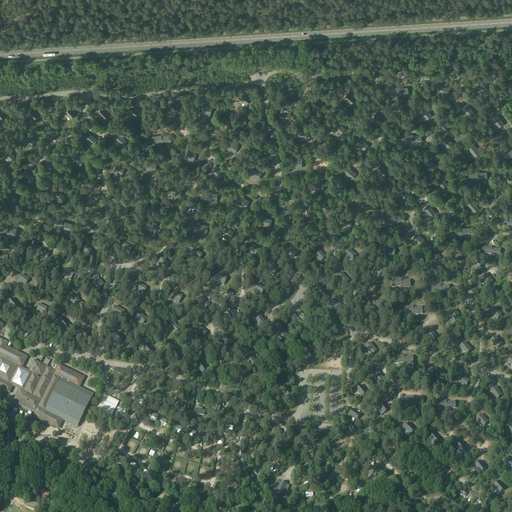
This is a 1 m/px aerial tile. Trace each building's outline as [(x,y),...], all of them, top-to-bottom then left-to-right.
[(485,85),(482,82),(477,87),(484,95),(489,91),(485,85)] [(436,91),(447,95),(449,88),(443,86),(439,84),(436,91)] [(390,95),(398,94),(399,88),(399,87),(395,87),(389,88),(390,95)] [(402,88),(399,88),(398,94),(398,96),(408,95),(408,87),(402,88)] [(348,92),(343,98),(350,104),(355,99),(351,95),(350,95),(350,94),(348,92)] [(238,99),(246,105),(250,99),(246,95),(243,93),(238,99)] [(315,97),(310,104),(317,110),(322,104),(318,101),(317,100),(318,99),(315,97)] [(172,100),(166,106),(173,112),(179,106),(175,103),(173,102),(174,101),(172,100)] [(127,110),(134,117),(139,111),(135,108),(134,107),(135,106),(133,105),(127,110)] [(203,105),(200,113),(203,114),(209,117),(212,108),(203,105)] [(284,115),(288,117),(292,109),(284,105),(280,113),(284,115)] [(462,109),(469,118),(475,113),(470,108),(468,105),(462,109)] [(32,107),(27,113),(33,120),(39,114),(35,111),(34,110),(35,109),(32,107)] [(70,107),(64,112),(70,119),(76,114),(72,110),(73,109),(70,107)] [(103,107),(97,113),(103,120),(108,115),(104,110),(105,109),(103,107)] [(427,110),(425,107),(419,111),(426,120),(432,115),(427,110)] [(375,112),(371,118),(379,124),(384,118),(378,114),(375,112)] [(500,118),(497,115),(491,120),(498,128),(504,123),(500,118)] [(337,122),(332,127),(340,134),(345,129),(341,125),(337,122)] [(298,129),(295,135),(306,140),(308,133),(302,130),(298,129)] [(89,133),(84,138),(92,145),(97,140),(91,134),(89,133)] [(119,134),(114,140),(123,147),(128,141),(122,137),(119,134)] [(30,135),(24,140),(32,148),(37,143),(30,135)] [(161,142),(162,136),(162,135),(158,135),(152,136),(152,143),(161,142)] [(165,135),(162,136),(161,142),(161,143),(171,142),(170,135),(165,135)] [(439,141),(448,148),(452,143),(447,138),(444,135),(439,141)] [(360,138),(355,143),(363,151),(368,145),(363,141),(360,138)] [(228,151),(234,154),(238,146),(230,141),(226,149),(228,151)] [(476,148),(473,144),(468,149),(474,157),(480,153),(476,148)] [(8,148),(2,153),(9,161),(15,157),(8,148)] [(511,156),(511,149),(503,150),(504,157),(511,156)] [(187,150),(184,158),(187,160),(192,162),(196,154),(187,150)] [(76,154),(71,159),(79,167),(84,161),(79,156),(76,154)] [(429,170),(435,165),(432,160),(429,157),(423,161),(429,170)] [(294,168),(301,169),(302,160),(292,159),(292,168),(294,168)] [(50,160),(44,165),(51,174),(57,169),(52,163),(50,160)] [(147,162),(146,170),(149,171),(155,172),(156,163),(147,162)] [(116,164),(112,173),(121,176),(124,168),(116,164)] [(375,169),(382,176),(387,171),(383,167),(380,164),(375,169)] [(215,165),(210,170),(217,178),(222,173),(218,168),(215,165)] [(348,167),(343,172),(351,180),(356,174),(348,167)] [(254,168),(249,176),(251,177),(257,181),(262,173),(254,168)] [(28,170),(22,175),(29,183),(35,179),(31,174),(28,170)] [(468,179),(477,179),(478,173),(478,171),(473,172),(468,172),(468,179)] [(481,172),(478,173),(477,179),(477,180),(487,179),(487,172),(481,172)] [(447,183),(445,180),(439,185),(445,194),(451,189),(447,183)] [(313,181),(311,188),(322,190),(323,183),(318,182),(313,181)] [(403,189),(400,186),(395,191),(403,199),(408,194),(403,189)] [(173,196),(180,197),(182,189),(173,187),(171,195),(173,196)] [(7,194),(14,202),(20,197),(15,192),(12,189),(7,194)] [(53,195),(61,203),(66,197),(61,192),(58,190),(53,195)] [(93,190),(87,197),(90,199),(95,203),(100,196),(93,190)] [(209,192),(207,200),(210,201),(216,202),(217,194),(209,192)] [(359,195),(354,200),(362,208),(367,202),(361,197),(359,195)] [(240,196),(236,201),(245,208),(249,201),(243,198),(240,196)] [(474,203),(472,200),(466,204),(473,213),(479,208),(474,203)] [(431,207),(429,204),(423,209),(430,217),(436,213),(431,207)] [(120,205),(116,214),(125,217),(128,208),(120,205)] [(307,207),(305,216),(307,217),(313,219),(316,210),(307,207)] [(386,223),(395,222),(395,215),(395,214),(391,215),(385,215),(386,223)] [(399,215),(395,215),(395,222),(395,223),(404,222),(404,215),(399,215)] [(269,228),(272,220),(263,216),(260,225),(263,226),(269,228)] [(498,225),(507,224),(508,218),(507,216),(503,217),(498,217),(498,225)] [(343,217),(340,225),(344,227),(349,228),(352,220),(343,217)] [(52,225),(60,227),(63,222),(63,220),(56,219),(53,218),(52,225)] [(84,223),(91,232),(97,228),(91,219),(84,223)] [(152,220),(147,227),(149,229),(154,233),(159,226),(152,220)] [(197,229),(199,224),(200,223),(195,221),(190,220),(188,227),(197,229)] [(65,222),(63,222),(60,227),(60,228),(69,230),(71,223),(65,222)] [(199,224),(197,229),(196,230),(206,233),(208,226),(202,224),(199,224)] [(223,236),(230,239),(234,230),(225,227),(221,235),(223,236)] [(460,234),(461,228),(461,227),(457,227),(451,228),(452,235),(460,234)] [(464,228),(461,228),(460,234),(460,236),(470,235),(469,227),(464,228)] [(418,235),(416,233),(412,239),(420,245),(425,239),(418,235)] [(132,247),(124,243),(120,251),(123,252),(129,255),(132,247)] [(251,243),(247,249),(255,256),(260,250),(255,246),(251,243)] [(38,255),(42,250),(42,249),(38,247),(33,245),(30,251),(38,255)] [(82,250),(88,259),(94,254),(88,246),(82,250)] [(385,256),(387,248),(387,247),(384,247),(377,246),(376,253),(385,254),(385,256)] [(491,255),(492,249),(492,247),(489,247),(483,247),(482,254),(491,255)] [(390,249),(387,248),(385,256),(394,256),(395,249),(390,249)] [(203,255),(195,249),(191,255),(192,256),(191,257),(192,258),(197,262),(203,255)] [(318,249),(313,254),(320,262),(326,257),(321,251),(318,249)] [(349,249),(344,255),(353,262),(358,256),(352,251),(349,249)] [(44,252),(42,250),(38,255),(37,256),(46,261),(49,254),(44,252)] [(440,257),(437,254),(432,259),(439,267),(445,262),(440,257)] [(164,257),(156,262),(158,264),(161,270),(169,265),(164,257)] [(464,262),(461,259),(456,264),(463,272),(469,267),(464,262)] [(272,263),(266,267),(272,276),(278,272),(275,267),(272,263)] [(65,277),(71,280),(74,272),(67,269),(63,276),(65,277)] [(342,273),(337,278),(344,286),(350,281),(344,275),(342,273)] [(487,273),(481,278),(487,286),(493,282),(490,277),(487,273)] [(22,274),(17,281),(20,283),(24,287),(29,280),(22,274)] [(218,274),(215,282),(218,283),(224,286),(227,277),(218,274)] [(91,281),(99,289),(104,284),(97,276),(91,281)] [(139,283),(135,291),(138,292),(143,295),(147,288),(139,283)] [(255,293),(260,296),(265,289),(257,284),(252,291),(255,293)] [(440,292),(441,286),(441,285),(438,285),(431,286),(432,293),(440,292)] [(444,286),(441,286),(440,292),(440,293),(450,292),(450,285),(444,286)] [(174,301),(179,304),(182,296),(175,292),(171,300),(174,301)] [(66,299),(74,304),(78,300),(79,299),(76,297),(71,294),(66,299)] [(203,297),(197,302),(204,310),(210,305),(206,300),(203,297)] [(13,298),(7,303),(13,310),(19,306),(15,301),(16,300),(13,298)] [(81,302),(78,300),(74,304),(73,305),(81,311),(85,305),(81,302)] [(337,310),(340,304),(333,302),(331,300),(328,306),(337,310)] [(39,304),(36,311),(38,313),(44,315),(47,308),(39,304)] [(112,312),(121,318),(125,311),(120,308),(115,306),(112,312)] [(495,307),(489,312),(497,320),(503,314),(498,310),(495,307)] [(232,308),(226,312),(232,321),(238,316),(232,308)] [(458,313),(455,309),(449,314),(456,322),(462,318),(458,313)] [(134,317),(142,325),(147,319),(140,312),(134,317)] [(253,318),(259,327),(265,323),(262,317),(259,314),(253,318)] [(63,317),(57,322),(63,330),(69,325),(66,321),(65,320),(65,319),(63,317)] [(170,331),(174,335),(180,328),(174,323),(168,328),(170,331)] [(202,328),(199,326),(194,331),(202,338),(207,332),(202,328)] [(85,329),(78,334),(84,341),(90,337),(87,333),(86,332),(87,331),(85,329)] [(433,332),(431,330),(425,334),(432,343),(438,338),(433,332)] [(280,331),(276,337),(286,342),(290,336),(284,332),(280,331)] [(112,338),(119,344),(124,339),(121,335),(120,334),(118,332),(112,338)] [(226,335),(220,339),(227,348),(233,342),(228,338),(226,335)] [(498,339),(496,336),(490,340),(497,349),(503,344),(498,339)] [(90,393),(80,388),(82,384),(85,378),(80,376),(59,365),(55,372),(38,363),(32,364),(28,372),(22,368),(25,361),(23,355),(6,346),(8,343),(0,339),(0,388),(5,392),(11,390),(13,386),(19,389),(16,397),(17,402),(35,411),(33,416),(59,429),(63,421),(77,428),(93,395),(90,393)] [(370,342),(364,347),(372,356),(377,351),(370,342)] [(459,347),(467,355),(472,350),(468,345),(465,342),(459,347)] [(146,343),(141,348),(147,355),(152,350),(149,346),(148,345),(149,345),(146,343)] [(176,349),(170,354),(176,362),(182,357),(179,353),(178,352),(179,352),(176,349)] [(253,357),(250,354),(244,358),(251,367),(257,362),(253,357)] [(395,364),(403,363),(404,357),(404,355),(400,356),(394,356),(395,364)] [(282,358),(279,356),(274,361),(282,368),(287,363),(282,358)] [(407,356),(404,357),(403,363),(404,364),(413,363),(413,356),(407,356)] [(203,361),(196,365),(201,374),(207,370),(205,366),(204,364),(205,364),(203,361)] [(434,376),(437,370),(437,369),(432,368),(428,367),(426,374),(434,376)] [(440,371),(437,370),(434,376),(434,377),(444,379),(445,372),(440,371)] [(381,374),(379,372),(372,376),(379,385),(385,380),(381,374)] [(461,375),(457,381),(466,387),(470,381),(461,375)] [(280,390),(286,398),(292,393),(289,389),(288,389),(289,388),(287,385),(280,390)] [(361,397),(366,393),(364,389),(363,388),(363,387),(361,385),(356,390),(361,397)] [(498,389),(496,386),(490,391),(497,400),(503,395),(498,389)] [(404,404),(413,404),(414,397),(414,396),(409,397),(404,397),(404,404)] [(416,397),(414,397),(413,404),(413,405),(423,404),(422,397),(416,397)] [(210,404),(216,408),(220,403),(214,399),(210,404)] [(383,401),(377,407),(383,414),(389,409),(385,405),(384,405),(385,404),(383,401)] [(437,409),(446,408),(446,402),(446,401),(442,401),(436,401),(437,409)] [(450,401),(446,402),(446,408),(446,409),(456,408),(455,401),(450,401)] [(117,408),(116,414),(124,416),(125,409),(117,408)] [(356,420),(360,415),(356,412),(355,411),(353,409),(349,415),(356,420)] [(483,427),(489,422),(484,417),(482,414),(476,419),(483,427)] [(410,434),(415,430),(411,426),(410,426),(411,425),(409,423),(404,428),(410,434)] [(435,444),(440,440),(436,436),(435,435),(436,434),(434,432),(429,437),(435,444)] [(84,446),(92,450),(96,443),(88,439),(84,446)] [(463,442),(456,446),(462,454),(468,450),(465,446),(464,445),(465,444),(463,442)] [(502,463),(511,469),(511,468),(511,460),(510,459),(506,457),(502,463)] [(475,466),(481,473),(487,468),(483,464),(483,463),(481,460),(475,466)] [(500,480),(494,486),(500,493),(506,488),(502,484),(501,483),(502,483),(500,480)] [(286,498),(290,487),(283,484),(277,481),(272,492),(276,494),(275,495),(281,497),(282,496),(286,498)] [(38,495),(45,501),(51,494),(43,488),(38,495)]
